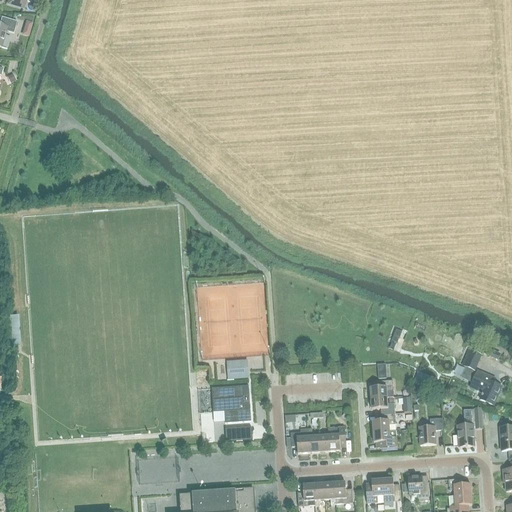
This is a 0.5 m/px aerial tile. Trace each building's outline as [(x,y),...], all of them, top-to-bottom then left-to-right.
[(9,0),(8,4),(23,8),(25,0),(9,0)] [(0,22),(0,48),(1,48),(6,32),(13,34),(17,22),(1,18),(0,22)] [(396,330),(392,341),(397,343),(402,332),(396,330)] [(475,371),(481,356),(471,352),(464,367),(475,371)] [(495,352),(492,359),(498,361),(501,355),(495,352)] [(246,363),(228,364),(229,379),(247,377),(246,363)] [(197,385),(209,384),(209,383),(209,372),(196,372),(197,385)] [(479,386),(486,389),(481,401),(494,406),(502,388),(494,384),(496,380),(478,372),(471,388),(477,391),(479,386)] [(372,400),(388,399),(394,399),(393,381),(379,382),(380,388),(371,389),(372,400)] [(251,423),(250,402),(249,387),(212,390),(214,414),(225,413),(225,425),(251,423)] [(418,390),(413,394),(417,399),(422,395),(418,390)] [(388,405),(388,399),(372,400),(372,411),(381,410),(381,416),(395,415),(395,404),(388,405)] [(211,409),(198,409),(199,422),(211,421),(211,409)] [(472,427),(457,428),(458,448),(475,447),(474,431),(483,430),(481,410),(471,411),(472,427)] [(290,419),(290,414),(285,414),(285,426),(296,427),(297,419),(290,419)] [(396,426),(395,415),(381,416),(382,422),(373,422),(374,433),(397,432),(396,426)] [(430,428),(419,429),(420,447),(436,446),(435,432),(443,432),(443,420),(430,420),(430,428)] [(511,451),(511,427),(510,428),(502,429),(500,429),(502,452),(509,451),(511,451)] [(252,428),(226,430),(226,443),(253,441),(252,428)] [(345,428),(328,429),(329,437),(330,453),(341,453),(340,445),(346,445),(345,428)] [(309,455),(307,430),(301,431),(301,434),(291,435),(292,449),(298,448),(298,455),(309,455)] [(319,454),(318,438),(313,438),(312,430),(307,430),(309,455),(319,454)] [(398,449),(397,438),(397,432),(374,433),(375,444),(383,443),(384,450),(398,449)] [(329,437),(318,438),(319,454),(330,453),(329,437)] [(504,484),(506,483),(506,493),(511,492),(511,464),(510,464),(510,470),(503,471),(504,484)] [(410,496),(418,495),(419,502),(430,502),(428,480),(422,481),(422,478),(409,479),(410,496)] [(394,480),(382,481),(384,504),(401,503),(400,486),(394,486),(394,480)] [(455,492),(455,497),(472,495),(471,485),(464,486),(464,480),(450,481),(450,492),(455,492)] [(384,504),(382,481),(372,482),(373,488),(366,488),(368,505),(384,504)] [(335,484),(324,485),(325,501),(331,501),(331,506),(336,506),(336,501),(335,484)] [(346,484),(335,484),(336,501),(336,506),(342,505),(353,504),(352,491),(346,491),(346,484)] [(325,501),(324,485),(314,486),(315,502),(325,501)] [(304,494),(298,494),(299,508),(309,507),(315,507),(315,502),(314,486),(303,487),(304,494)] [(233,490),(233,491),(191,494),(191,495),(178,495),(179,511),(254,511),(253,489),(233,490)] [(473,506),(472,495),(455,497),(456,507),(454,508),(454,510),(448,510),(447,511),(466,511),(466,506),(473,506)]
